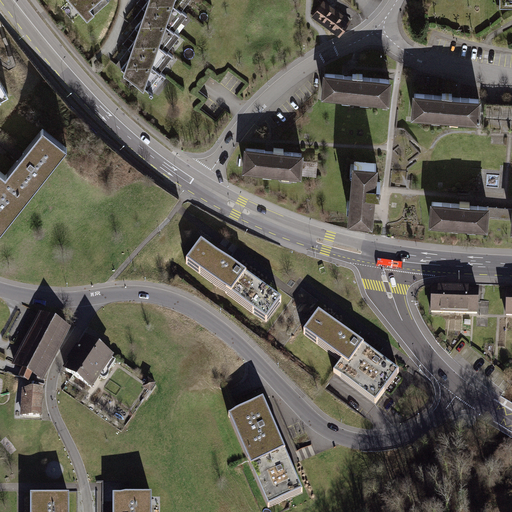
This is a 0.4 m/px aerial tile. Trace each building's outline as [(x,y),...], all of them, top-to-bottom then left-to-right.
[(72,0),(88,18),(108,0),(72,0)] [(140,0),(138,2),(144,6),(131,23),(136,26),(122,44),(128,48),(116,64),(122,69),(121,71),(152,95),(168,75),(162,70),(174,54),(169,50),(181,34),(175,29),(187,13),(182,9),(189,0),(140,0)] [(351,19),(323,0),(311,17),(339,36),(351,19)] [(0,100),(13,94),(0,71),(0,100)] [(388,83),(329,77),(327,103),(386,108),(388,83)] [(482,95),(413,89),(411,115),(480,121),(482,95)] [(0,172),(0,229),(65,148),(43,131),(6,177),(0,172)] [(301,155),(245,149),(242,173),(298,179),(301,155)] [(376,166),(349,164),(345,216),(344,220),(372,222),(372,218),(376,166)] [(490,204),(431,199),(429,224),(488,229),(489,219),(490,207),(490,204)] [(511,220),(511,208),(490,207),(489,219),(511,220)] [(202,243),(186,264),(266,324),(282,303),(202,243)] [(479,291),(431,288),(430,313),(478,315),(479,291)] [(41,382),(69,332),(41,317),(13,367),(23,372),(19,379),(28,384),(31,377),(41,382)] [(397,376),(319,318),(306,336),(343,363),(334,375),(376,405),(397,376)] [(111,359),(86,341),(66,370),(91,388),(111,359)] [(42,393),(23,392),(22,417),(40,418),(42,393)] [(263,403),(230,417),(269,509),(302,494),(263,403)] [(66,511),(67,496),(30,497),(30,511),(66,511)] [(151,511),(152,498),(114,497),(113,511),(151,511)]
